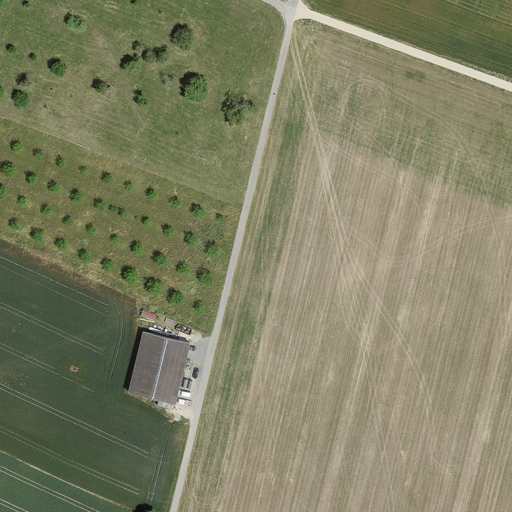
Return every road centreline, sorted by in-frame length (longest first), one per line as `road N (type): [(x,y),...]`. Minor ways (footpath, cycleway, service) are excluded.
road 1 (unclassified): [(294,10),(173,511)]
road 2 (track): [(511,88),(294,10)]
